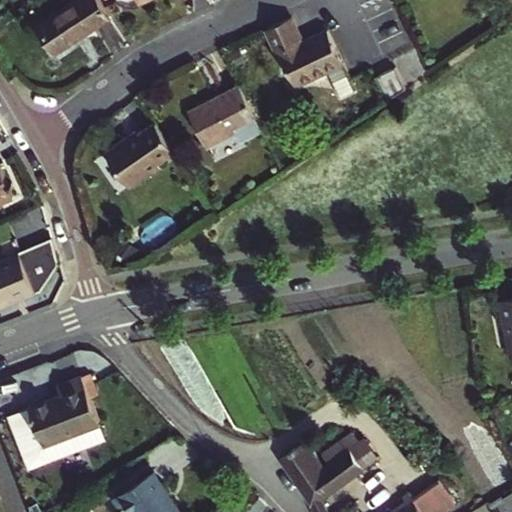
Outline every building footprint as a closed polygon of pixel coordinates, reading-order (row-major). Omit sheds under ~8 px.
[(58,48),(110,11),(101,0),(75,0),(40,24),(58,48)] [(274,52),(278,50),(293,82),(327,67),(339,93),(353,84),(355,83),(350,72),(329,30),(328,28),(300,40),(289,15),(284,18),(263,27),(274,52)] [(401,83),(390,59),(373,70),(384,95),(401,83)] [(242,135),(262,125),(240,82),(190,107),(206,141),(238,126),(242,135)] [(156,120),(140,131),(138,128),(107,150),(142,201),(160,188),(149,172),(162,163),(159,157),(176,147),(156,120)] [(63,262),(63,257),(58,234),(0,255),(0,304),(46,286),(63,262)] [(511,296),(499,298),(511,358),(511,357),(511,296)] [(70,384),(9,408),(29,462),(104,433),(80,369),(66,374),(70,384)] [(321,451),(327,460),(322,464),(303,437),(278,454),(312,501),(316,511),(324,511),(326,511),(320,494),(363,463),(349,444),(359,437),(353,429),(321,451)] [(378,452),(365,434),(359,437),(349,444),(363,463),(378,452)] [(113,493),(122,506),(114,511),(180,511),(185,509),(152,465),(113,493)] [(440,511),(453,504),(435,479),(409,496),(420,511),(440,511)] [(420,511),(409,496),(384,511),(374,511),(364,496),(338,511),(420,511)]
